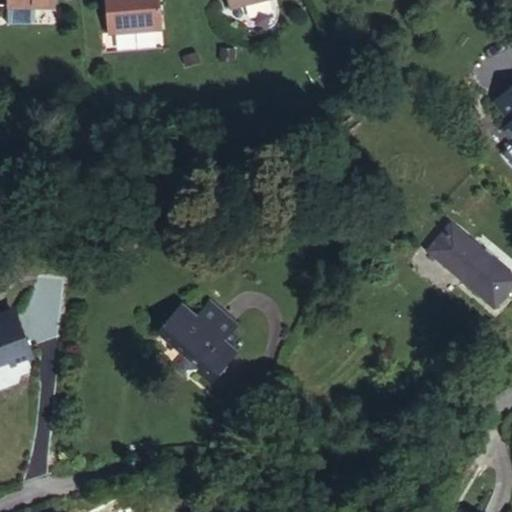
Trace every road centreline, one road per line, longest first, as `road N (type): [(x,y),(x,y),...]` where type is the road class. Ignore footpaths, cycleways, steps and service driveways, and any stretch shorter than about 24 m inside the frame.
road 1 (residential): [(253,511),(511,380)]
road 2 (unknown): [(291,493),(215,479),(151,480),(15,511)]
